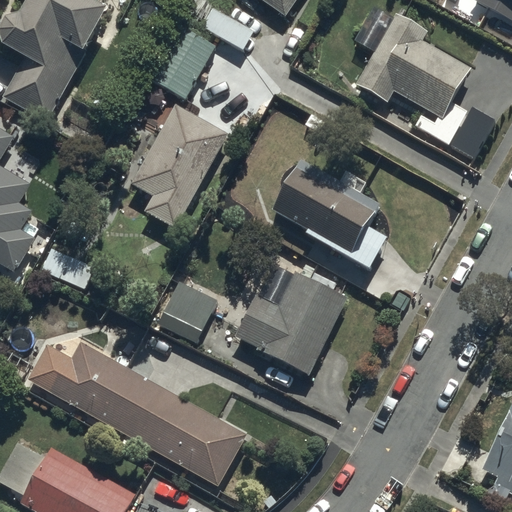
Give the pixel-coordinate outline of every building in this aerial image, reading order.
[(6,93),(46,116),(109,2),(104,0),(27,0),(23,9),(10,12),(2,26),(5,37),(30,50),(6,93)] [(264,0),(288,16),(298,0),(264,0)] [(511,0),(477,0),(511,19),(511,0)] [(255,31),(213,8),(201,29),(243,53),(255,31)] [(397,10),(356,85),(392,104),(399,92),(428,108),(418,127),(450,144),(472,111),(457,100),(476,66),(427,39),(432,29),(397,10)] [(184,24),(152,81),(185,100),(218,44),(184,24)] [(149,212),(178,228),(232,134),(179,104),(134,182),(158,196),(149,212)] [(0,268),(17,278),(39,240),(23,230),(35,210),(21,202),(32,183),(0,164),(0,161),(15,136),(0,127),(0,268)] [(272,215),(371,270),(390,237),(370,227),(383,204),(304,159),(272,215)] [(95,269),(51,249),(41,271),(85,291),(95,269)] [(236,340),(312,376),(352,294),(297,268),(280,304),(259,294),(236,340)] [(160,325),(198,343),(219,299),(181,281),(160,325)] [(28,375),(221,485),(249,435),(82,340),(73,356),(47,341),(28,375)] [(511,402),(475,484),(510,499),(511,495),(511,402)] [(19,502),(37,511),(133,511),(131,510),(139,497),(50,447),(19,502)]
